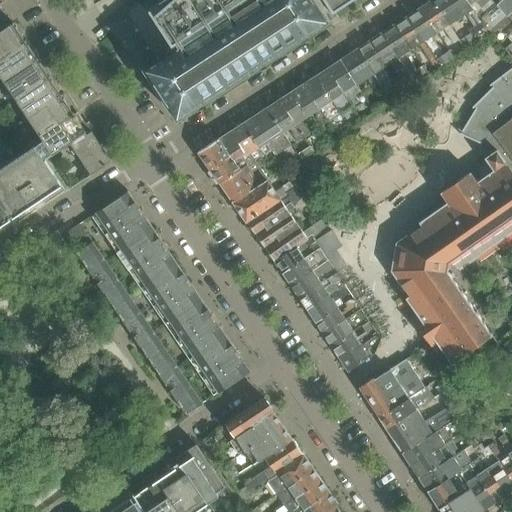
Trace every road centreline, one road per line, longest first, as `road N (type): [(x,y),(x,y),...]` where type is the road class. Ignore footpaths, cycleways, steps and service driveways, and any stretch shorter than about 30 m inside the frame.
road 1 (residential): [(148,164),(400,0)]
road 2 (residential): [(61,511),(283,364)]
road 3 (residential): [(283,364),(148,164)]
road 4 (residential): [(148,164),(42,0)]
road 5 (residential): [(383,511),(283,364)]
road 6 (residential): [(0,262),(148,164)]
